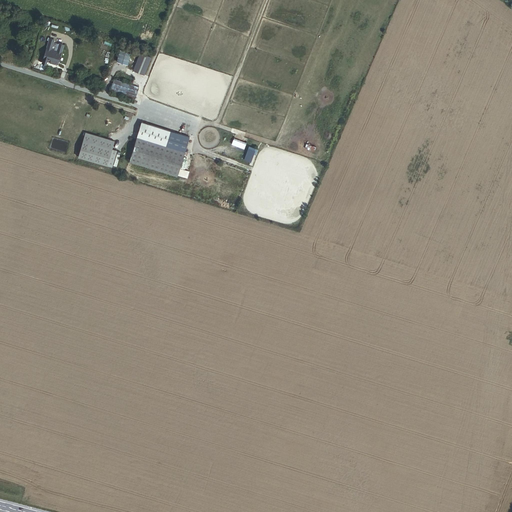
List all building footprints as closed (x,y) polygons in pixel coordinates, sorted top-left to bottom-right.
[(54,39),(49,37),(42,62),(47,63),(48,61),(58,64),(63,44),(59,43),(57,50),(51,48),(53,42),(54,39)] [(133,85),(114,80),(113,84),(132,89),(133,85)] [(112,88),(111,91),(132,98),(133,94),(112,88)] [(142,122),(138,136),(167,145),(171,130),(142,122)] [(186,151),(190,136),(171,130),(167,145),(186,151)] [(114,150),(116,141),(87,133),(80,157),(109,165),(114,150)] [(167,145),(138,136),(130,160),(178,175),(186,151),(167,145)] [(113,167),(118,151),(114,150),(109,165),(113,167)]
